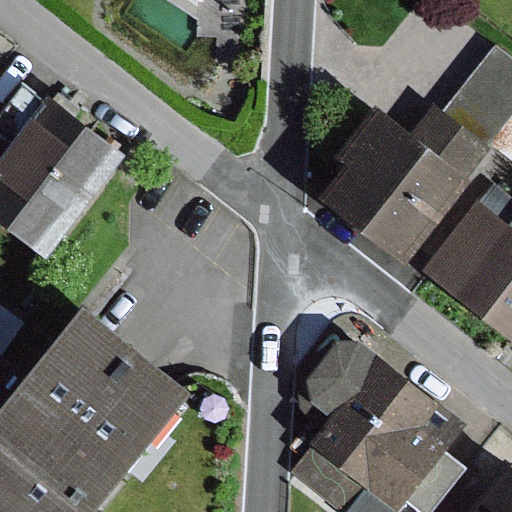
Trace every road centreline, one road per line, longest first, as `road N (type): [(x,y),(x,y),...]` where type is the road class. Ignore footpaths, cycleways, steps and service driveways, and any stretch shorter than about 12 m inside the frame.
road 1 (residential): [(3,0),(283,217)]
road 2 (residential): [(263,511),(283,217)]
road 3 (residential): [(283,217),(511,398)]
road 4 (residential): [(283,217),(297,0)]
